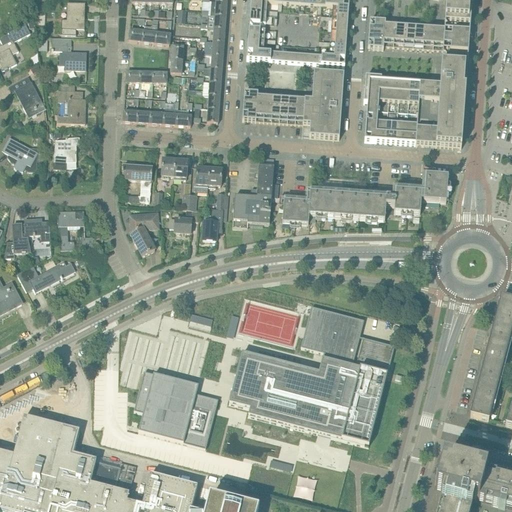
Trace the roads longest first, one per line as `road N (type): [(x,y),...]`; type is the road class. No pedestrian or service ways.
road 1 (tertiary): [(144,300),(255,266),(395,260)]
road 2 (tertiary): [(0,374),(144,300)]
road 3 (residential): [(474,160),(485,9)]
road 4 (residential): [(350,151),(361,0)]
road 5 (residential): [(227,143),(238,0)]
road 6 (residential): [(108,135),(113,0)]
road 7 (residential): [(474,160),(350,151)]
road 8 (residential): [(350,151),(227,143)]
